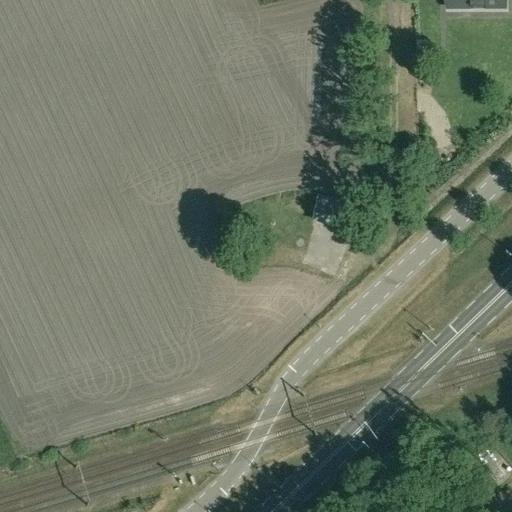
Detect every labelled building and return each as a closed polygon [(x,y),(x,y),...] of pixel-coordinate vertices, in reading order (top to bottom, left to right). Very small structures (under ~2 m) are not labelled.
[(448,0),(449,9),(471,9),(486,9),(505,9),(504,0),(448,0)] [(469,33),(471,58),(482,58),(481,32),(469,33)] [(511,56),(511,39),(484,38),(483,56),(511,56)] [(468,79),(495,78),(494,59),(467,60),(468,79)] [(313,221),(352,230),(358,207),(319,198),(313,221)] [(340,313),(351,289),(337,282),(326,307),(340,313)] [(285,283),(265,328),(303,344),(323,300),(285,283)]
